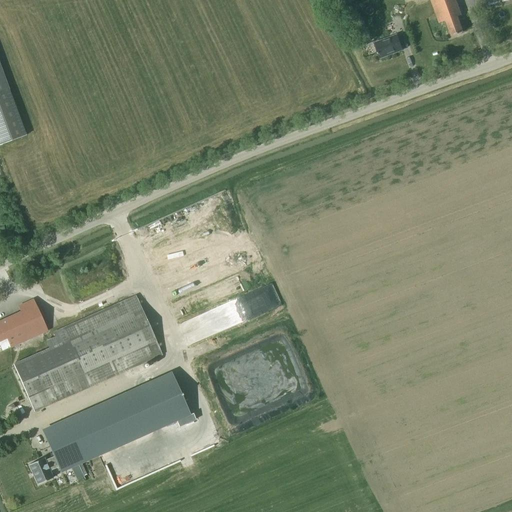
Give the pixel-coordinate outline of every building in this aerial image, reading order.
[(430,0),(439,23),(446,21),(452,36),(463,32),(458,17),(461,15),(455,0),(430,0)] [(406,15),(407,4),(395,4),(394,15),(406,15)] [(356,10),(350,12),(353,22),(360,19),(356,10)] [(402,50),(397,35),(375,43),(380,58),(402,50)] [(0,91),(9,88),(0,64),(0,91)] [(9,88),(0,91),(0,144),(26,135),(9,88)] [(186,223),(234,206),(229,192),(164,215),(169,228),(185,222),(186,223)] [(197,259),(193,261),(196,266),(209,259),(203,247),(193,252),(197,259)] [(269,304),(278,301),(271,284),(248,292),(255,310),(269,305),(269,304)] [(35,410),(162,352),(136,295),(64,329),(66,333),(56,337),(60,346),(15,366),(35,410)] [(0,323),(2,327),(0,327),(0,346),(2,351),(11,347),(48,330),(34,299),(18,306),(21,312),(0,321),(0,323)] [(180,326),(184,333),(205,322),(207,322),(218,316),(230,316),(230,311),(232,311),(232,302),(226,302),(206,313),(200,313),(180,323),(180,326)] [(189,412),(172,375),(44,433),(54,456),(45,460),(44,458),(29,465),(38,485),(53,478),(50,471),(59,467),(60,470),(189,412)] [(260,425),(257,416),(242,421),(242,422),(233,425),(235,433),(260,425)]
